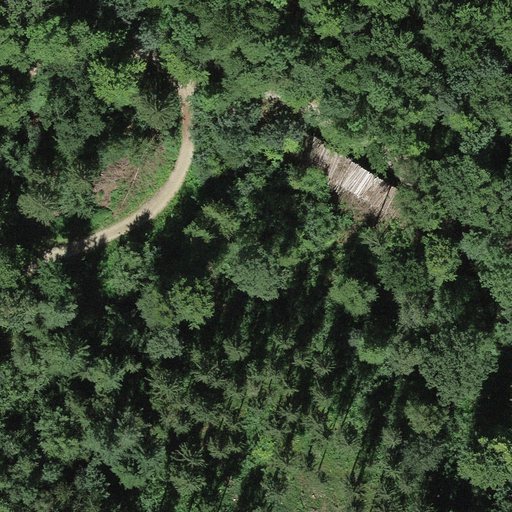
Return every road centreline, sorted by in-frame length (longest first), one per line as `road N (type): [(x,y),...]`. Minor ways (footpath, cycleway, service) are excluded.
road 1 (track): [(0,276),(123,230),(159,205),(179,181),(190,148),(191,55),(311,105),(511,237)]
road 2 (track): [(147,0),(102,49),(0,71)]
